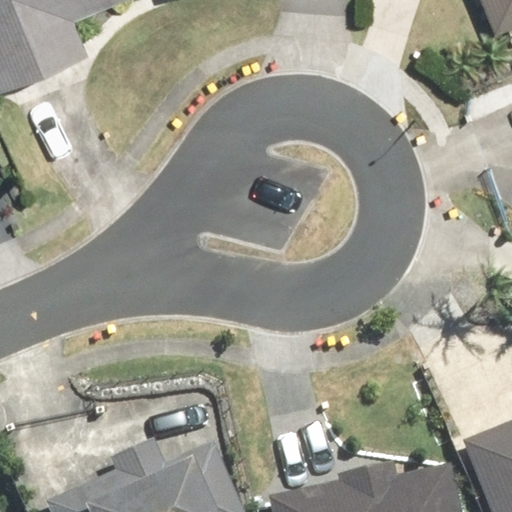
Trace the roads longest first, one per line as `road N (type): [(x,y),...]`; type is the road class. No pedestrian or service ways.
road 1 (residential): [(390,152),(400,192),(394,237),(372,265),(329,286),(273,293),(106,276)]
road 2 (residential): [(106,276),(222,139),(269,108),(309,101),(351,116),(390,152)]
